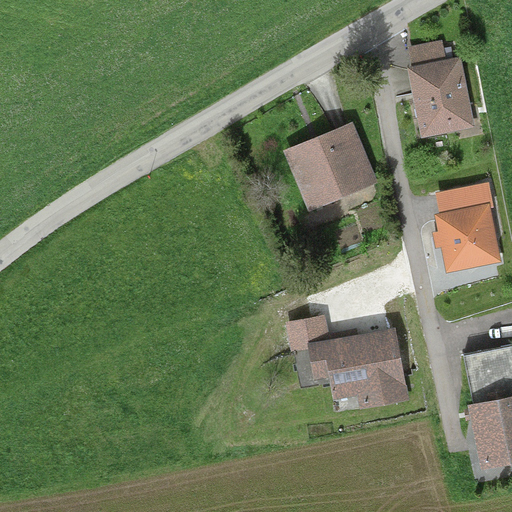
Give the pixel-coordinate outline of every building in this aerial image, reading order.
[(477,128),(462,58),(451,60),(445,31),(402,41),(423,139),(477,128)] [(348,129),(283,155),(308,217),(373,190),(348,129)] [(438,194),(442,213),(486,203),(493,201),(489,183),(438,194)] [(499,259),(486,203),(442,213),(437,214),(441,233),(433,235),(436,248),(445,246),(450,270),(499,259)] [(349,344),(308,350),(313,378),(326,376),(330,405),(358,401),(359,408),(399,402),(389,338),(349,344)] [(511,344),(465,354),(488,476),(511,471),(511,344)]
